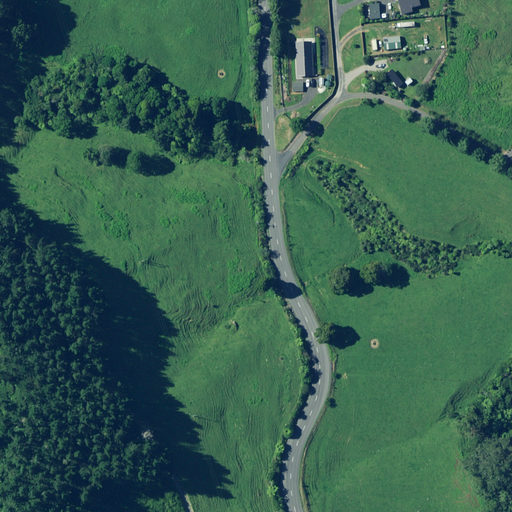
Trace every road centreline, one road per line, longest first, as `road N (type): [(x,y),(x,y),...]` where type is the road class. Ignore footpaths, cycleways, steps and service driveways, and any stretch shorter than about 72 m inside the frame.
road 1 (unclassified): [(263,0),(273,221),(316,355),(311,395),(284,453),(292,511)]
road 2 (track): [(191,511),(100,359),(99,302),(84,275),(0,211)]
